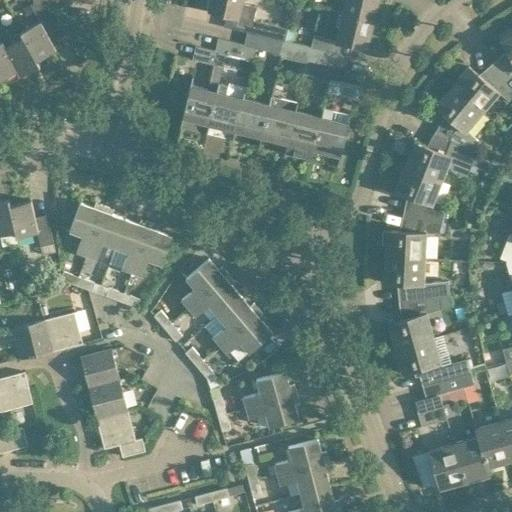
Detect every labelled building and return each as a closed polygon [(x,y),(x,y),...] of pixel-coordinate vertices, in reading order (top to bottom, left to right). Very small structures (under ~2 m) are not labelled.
[(242,0),(196,0),(195,6),(227,14),(224,26),(247,32),(284,41),(287,28),(260,21),(260,22),(253,20),(256,6),(242,3),(242,0)] [(345,0),(342,13),(373,20),(377,0),(345,0)] [(314,33),(310,47),(338,54),(341,41),(366,47),(373,20),(342,13),(329,10),(326,23),(323,35),(314,33)] [(19,31),(22,36),(37,66),(40,65),(37,59),(56,49),(46,31),(40,20),(19,31)] [(5,29),(0,31),(0,36),(17,70),(20,75),(37,66),(22,36),(12,41),(5,29)] [(507,51),(493,64),(511,86),(511,31),(500,39),(507,51)] [(247,32),(244,44),(244,45),(255,47),(255,46),(282,52),(284,41),(247,32)] [(0,79),(17,70),(0,36),(0,79)] [(218,37),(215,50),(215,51),(226,54),(226,52),(253,58),(255,47),(244,45),(244,44),(218,37)] [(284,41),(282,52),(307,58),(335,65),(338,54),(310,47),(284,41)] [(215,50),(195,45),(192,58),(223,66),(226,54),(215,51),(215,50)] [(335,65),(307,58),(303,72),(329,78),(342,81),(345,68),(335,66),(335,65)] [(468,66),(452,85),(482,111),(499,92),(509,101),(511,98),(511,86),(493,64),(479,75),(468,66)] [(193,76),(192,76),(180,126),(206,132),(219,83),(209,80),(207,88),(192,84),(193,76)] [(329,78),(326,92),(358,99),(361,86),(342,81),(329,78)] [(219,83),(206,132),(233,139),(235,131),(243,97),(227,93),(229,85),(219,83)] [(446,115),(437,130),(470,150),(472,151),(479,141),(466,131),(482,111),(452,85),(435,105),(446,115)] [(269,103),(260,137),(286,143),(295,109),(297,101),(271,95),(269,103)] [(243,97),(235,131),(260,137),(269,103),(243,97)] [(321,115),(312,150),(339,156),(337,164),(338,165),(350,114),(323,108),(321,115)] [(295,109),(286,143),(284,151),(310,158),(312,150),(321,115),(295,109)] [(414,141),(404,165),(442,180),(448,165),(468,175),(476,153),(472,151),(470,150),(437,130),(427,146),(414,141)] [(492,161),(503,168),(507,162),(496,155),(492,161)] [(407,194),(404,214),(442,222),(444,209),(432,205),(442,180),(404,165),(395,189),(407,194)] [(16,230),(10,204),(8,198),(0,200),(0,233),(14,230),(16,230)] [(38,231),(31,199),(10,204),(16,230),(14,230),(16,236),(37,231),(38,231)] [(80,202),(73,221),(69,230),(82,235),(76,251),(86,255),(103,210),(80,202)] [(103,210),(86,255),(97,259),(103,242),(115,247),(126,218),(103,210)] [(385,255),(385,257),(424,258),(426,233),(439,234),(442,222),(404,214),(401,230),(386,229),(385,255)] [(126,218),(115,247),(128,251),(122,268),(132,272),(149,227),(126,218)] [(149,227),(132,272),(143,275),(149,259),(161,263),(172,235),(149,227)] [(53,243),(50,228),(38,231),(37,231),(40,246),(53,243)] [(508,259),(507,262),(511,262),(511,233),(509,232),(500,256),(508,259)] [(181,299),(188,307),(228,273),(222,265),(218,269),(209,257),(186,277),(195,287),(181,299)] [(424,258),(385,257),(383,281),(398,282),(400,301),(438,296),(450,295),(448,280),(423,283),(424,258)] [(63,269),(59,278),(76,284),(79,275),(63,269)] [(228,273),(188,307),(196,316),(209,304),(217,314),(240,295),(231,284),(235,280),(228,273)] [(79,275),(76,284),(99,293),(102,283),(79,275)] [(170,280),(150,310),(164,327),(172,321),(161,308),(177,285),(170,280)] [(102,283),(99,293),(122,301),(125,291),(102,283)] [(125,291),(122,301),(137,307),(140,297),(125,291)] [(240,295),(217,314),(226,324),(212,336),(220,344),(260,310),(254,302),(250,306),(240,295)] [(388,323),(395,349),(434,337),(427,313),(440,309),(438,296),(400,301),(402,319),(388,323)] [(74,310),(43,319),(52,350),(82,342),(74,310)] [(260,310),(220,344),(227,353),(240,341),(249,351),(272,332),(262,321),(266,317),(260,310)] [(12,327),(16,339),(21,358),(52,350),(43,319),(12,327)] [(172,321),(164,327),(175,341),(183,334),(172,321)] [(434,337),(395,349),(402,373),(417,368),(422,386),(470,372),(466,357),(441,364),(440,362),(441,362),(434,337)] [(511,344),(502,348),(505,359),(505,361),(511,359),(511,344)] [(192,346),(185,352),(196,365),(203,358),(192,346)] [(111,348),(80,356),(88,386),(119,378),(111,348)] [(203,358),(196,365),(207,377),(214,371),(203,358)] [(243,396),(246,407),(292,394),(297,393),(294,383),(289,385),(285,370),(256,378),(260,391),(243,396)] [(24,371),(0,377),(0,403),(2,410),(32,402),(24,371)] [(470,372),(422,386),(426,397),(426,398),(440,394),(439,393),(474,384),(470,372)] [(119,378),(88,386),(96,417),(127,409),(119,378)] [(210,389),(213,399),(217,415),(226,412),(219,387),(210,389)] [(292,394),(246,407),(249,418),(266,413),(270,426),(298,418),(294,404),(299,402),(297,393),(292,394)] [(426,397),(414,401),(418,414),(443,407),(440,394),(426,398),(426,397)] [(443,407),(418,414),(421,425),(447,418),(443,407)] [(127,409),(96,417),(104,448),(119,444),(122,456),(145,450),(142,437),(135,439),(127,409)] [(226,412),(217,415),(222,431),(231,428),(226,412)] [(511,417),(501,421),(511,458),(511,457),(511,417)] [(501,421),(476,428),(475,428),(478,436),(487,465),(511,458),(501,421)] [(23,426),(7,430),(12,449),(28,445),(23,426)] [(0,452),(1,452),(12,449),(7,430),(0,431),(0,452)] [(478,436),(454,443),(464,481),(489,474),(487,465),(478,436)] [(275,463),(277,474),(324,462),(329,460),(326,451),(321,452),(317,438),(288,445),(292,459),(275,463)] [(256,446),(258,453),(271,449),(269,442),(256,446)] [(454,443),(448,444),(428,450),(432,461),(425,463),(428,475),(435,473),(439,488),(464,481),(454,443)] [(240,449),(240,450),(249,481),(258,479),(249,447),(240,449)] [(324,462),(277,474),(280,485),(297,480),(301,493),(330,486),(326,471),(332,470),(329,460),(324,462)] [(258,479),(249,481),(255,504),(267,501),(265,493),(262,493),(258,479)] [(227,487),(211,492),(213,499),(228,494),(229,495),(245,491),(243,483),(227,487)] [(304,506),(287,511),(326,511),(336,510),(341,508),(338,499),(333,500),(330,486),(301,493),(304,506)] [(211,492),(195,496),(197,503),(213,499),(211,492)] [(180,500),(164,504),(166,511),(182,508),(180,500)]
